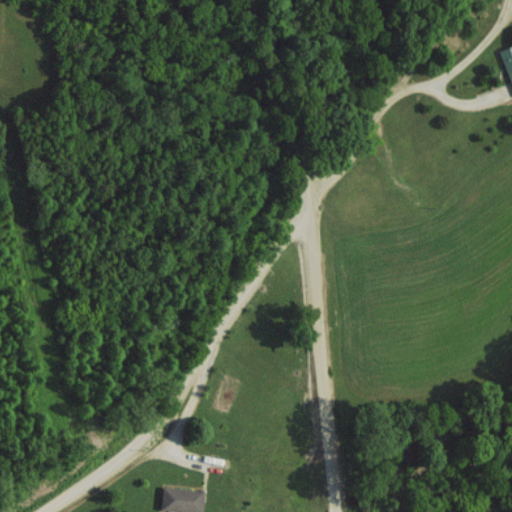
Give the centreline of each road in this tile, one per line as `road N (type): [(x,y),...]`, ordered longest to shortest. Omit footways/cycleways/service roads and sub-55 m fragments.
road 1 (residential): [(336,511),(302,96),(282,61),(225,0)]
road 2 (residential): [(42,511),(164,427),(310,195)]
